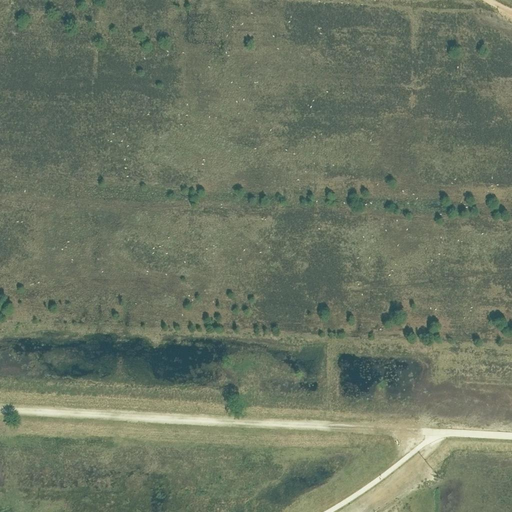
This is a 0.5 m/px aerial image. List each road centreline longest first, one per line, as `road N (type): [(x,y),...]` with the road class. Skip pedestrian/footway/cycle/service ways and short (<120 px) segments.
road 1 (track): [(440,433),(0,410)]
road 2 (track): [(440,433),(419,460),(425,466),(450,446),(511,448)]
